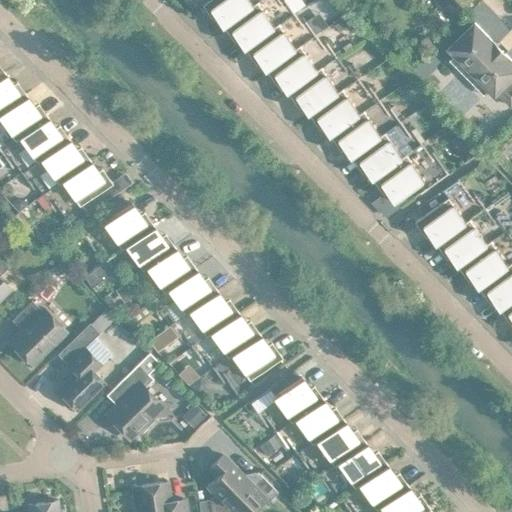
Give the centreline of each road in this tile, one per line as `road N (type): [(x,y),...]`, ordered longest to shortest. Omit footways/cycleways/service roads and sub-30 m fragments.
road 1 (residential): [(488,511),(0,13)]
road 2 (residential): [(511,368),(156,0)]
